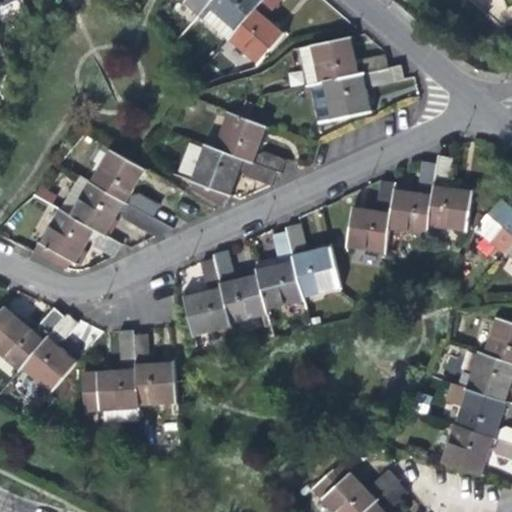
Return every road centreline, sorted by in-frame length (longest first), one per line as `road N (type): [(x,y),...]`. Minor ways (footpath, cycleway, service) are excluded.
road 1 (residential): [(0,258),(71,291),(91,288),(486,110)]
road 2 (residential): [(355,0),(486,110)]
